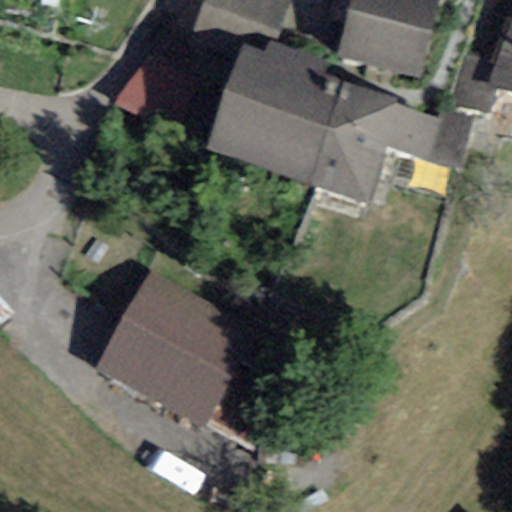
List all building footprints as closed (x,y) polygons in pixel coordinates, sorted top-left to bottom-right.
[(290,0),(205,0),(190,42),(236,58),(242,43),(266,52),(270,39),(275,41),(290,0)] [(439,2),(429,0),(355,0),(343,58),(423,75),(439,2)] [(511,35),(490,95),(511,102),(511,35)] [(309,186),(345,82),(323,74),(327,61),(275,41),(270,39),(266,52),(242,43),(236,58),(205,150),(309,186)] [(397,99),(345,82),(309,186),(368,206),(386,148),(430,162),(444,120),(396,105),(397,99)] [(178,339),(65,285),(19,384),(132,437),(178,339)]
